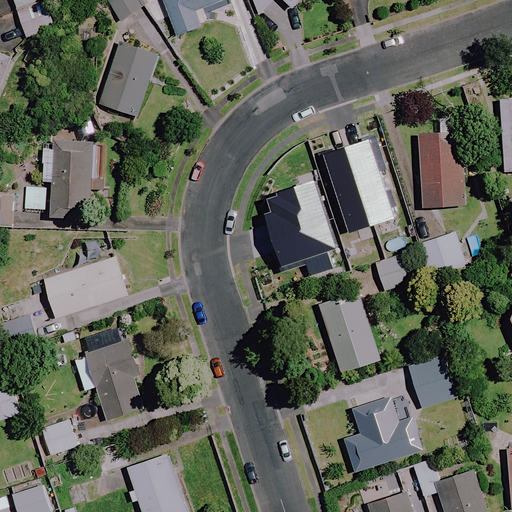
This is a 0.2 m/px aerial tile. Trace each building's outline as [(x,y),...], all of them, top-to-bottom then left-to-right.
[(14,0),(27,39),(53,31),(42,0),(14,0)] [(137,0),(104,0),(120,24),(143,8),(137,0)] [(154,0),(149,2),(168,49),(190,40),(184,24),(222,9),(218,0),(154,0)] [(306,0),(236,0),(237,0),(250,31),(270,10),(284,24),(306,0)] [(153,67),(112,54),(91,118),(129,131),(153,67)] [(0,96),(13,60),(0,55),(0,96)] [(511,99),(501,100),(503,172),(511,172),(511,99)] [(464,135),(424,135),(424,207),(465,207),(464,135)] [(56,149),(46,149),(45,183),(55,183),(54,219),(94,220),(95,178),(103,179),(104,143),(56,141),(56,149)] [(303,225),(314,258),(318,257),(324,275),(353,266),(351,260),(393,246),(374,190),(380,188),(367,146),(327,160),(344,212),(303,225)] [(29,187),(24,187),(24,177),(9,176),(0,175),(0,228),(45,231),(47,188),(29,187)] [(467,268),(457,233),(417,245),(427,280),(467,268)] [(407,252),(375,263),(385,294),(418,283),(407,252)] [(119,256),(46,278),(58,318),(131,296),(119,256)] [(362,290),(319,304),(343,374),(385,359),(362,290)] [(35,331),(52,324),(49,317),(39,321),(37,315),(47,311),(39,291),(27,295),(30,303),(0,313),(0,335),(7,353),(39,341),(35,331)] [(82,339),(88,355),(73,360),(84,393),(97,389),(108,421),(145,409),(134,376),(143,373),(132,340),(119,345),(113,329),(82,339)] [(446,355),(409,368),(423,410),(460,397),(446,355)] [(6,383),(0,385),(0,421),(19,413),(6,383)] [(417,415),(403,420),(395,395),(353,408),(361,434),(345,438),(356,472),(413,455),(428,450),(417,415)] [(72,420),(42,431),(51,456),(81,445),(72,420)] [(130,468),(123,443),(95,452),(103,475),(121,469),(123,475),(131,472),(137,490),(130,492),(134,503),(140,501),(143,511),(187,511),(168,455),(130,468)] [(436,484),(441,482),(434,459),(397,471),(405,494),(409,493),(411,502),(439,493),(436,484)] [(436,484),(439,493),(445,511),(490,511),(477,470),(441,482),(436,484)] [(54,511),(44,482),(12,494),(18,511),(54,511)] [(414,511),(411,502),(409,493),(405,494),(369,505),(371,511),(414,511)]
